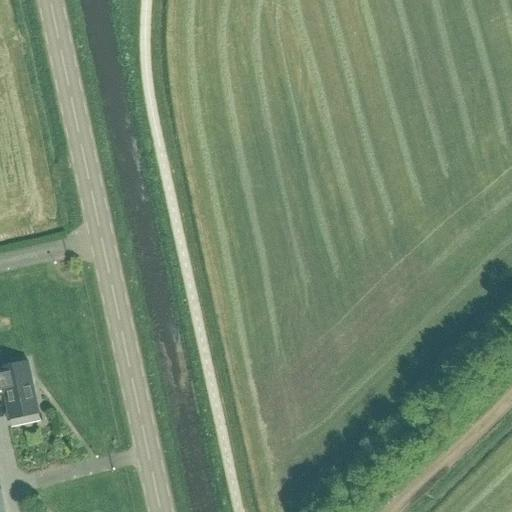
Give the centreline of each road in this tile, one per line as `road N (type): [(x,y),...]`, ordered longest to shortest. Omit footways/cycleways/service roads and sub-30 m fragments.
road 1 (primary): [(161,511),(51,0)]
road 2 (track): [(397,511),(511,396)]
